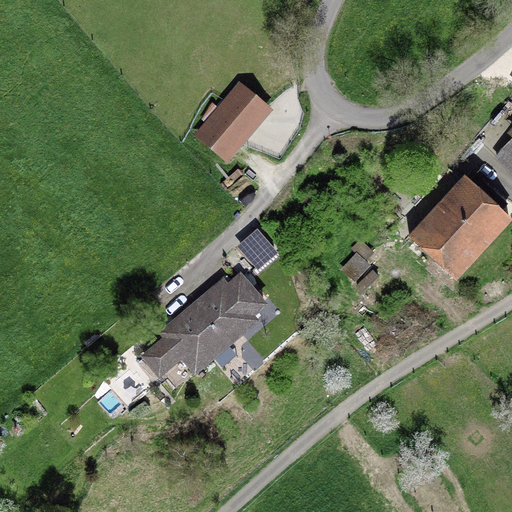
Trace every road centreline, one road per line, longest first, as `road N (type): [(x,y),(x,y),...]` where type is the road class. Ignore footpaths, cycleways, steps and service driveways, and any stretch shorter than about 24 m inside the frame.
road 1 (unclassified): [(511,301),(346,407),(227,511)]
road 2 (unclassified): [(511,32),(420,106),(367,118),(343,111),(316,83),(315,48),(332,0)]
